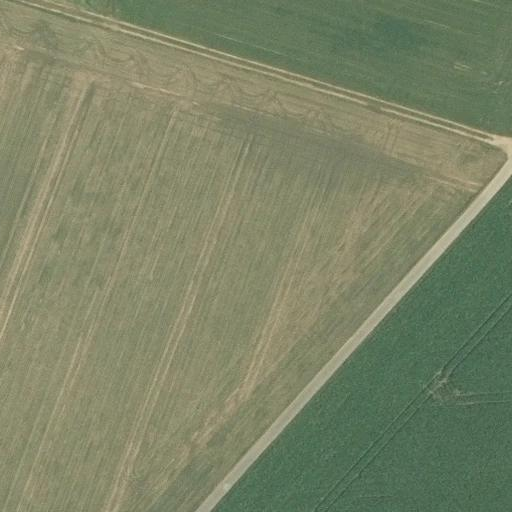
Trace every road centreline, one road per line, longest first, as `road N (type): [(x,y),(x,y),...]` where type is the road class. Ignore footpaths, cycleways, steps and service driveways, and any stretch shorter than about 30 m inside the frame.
road 1 (track): [(30,0),(511,144)]
road 2 (unclassified): [(511,163),(215,511)]
